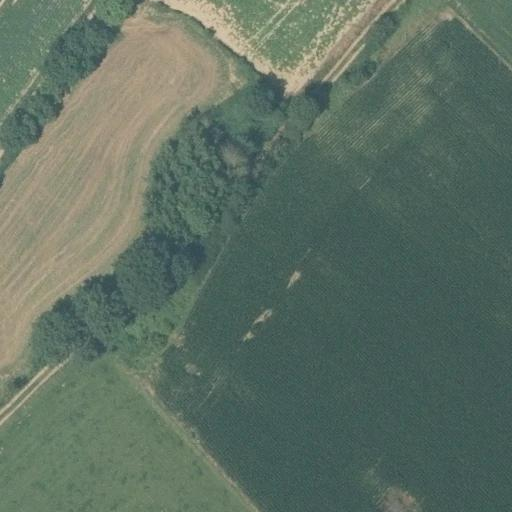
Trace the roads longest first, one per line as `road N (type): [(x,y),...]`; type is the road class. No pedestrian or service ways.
road 1 (track): [(0,414),(201,241),(322,83),(398,0)]
road 2 (track): [(86,0),(0,121)]
